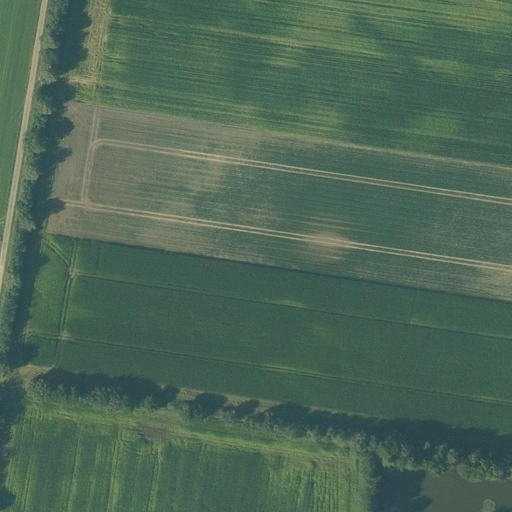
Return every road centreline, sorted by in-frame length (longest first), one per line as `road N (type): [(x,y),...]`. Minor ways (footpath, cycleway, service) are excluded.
road 1 (track): [(16,170),(511,238)]
road 2 (unclassified): [(44,0),(0,272)]
